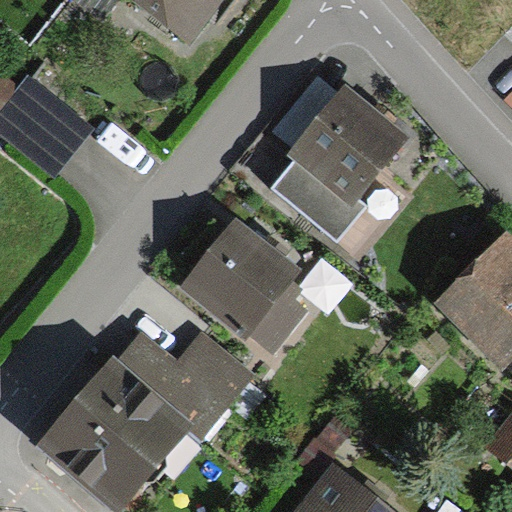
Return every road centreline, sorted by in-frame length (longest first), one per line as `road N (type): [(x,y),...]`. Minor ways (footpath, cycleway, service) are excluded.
road 1 (residential): [(329,0),(0,406)]
road 2 (secondary): [(0,349),(320,0)]
road 3 (residential): [(511,169),(343,0)]
